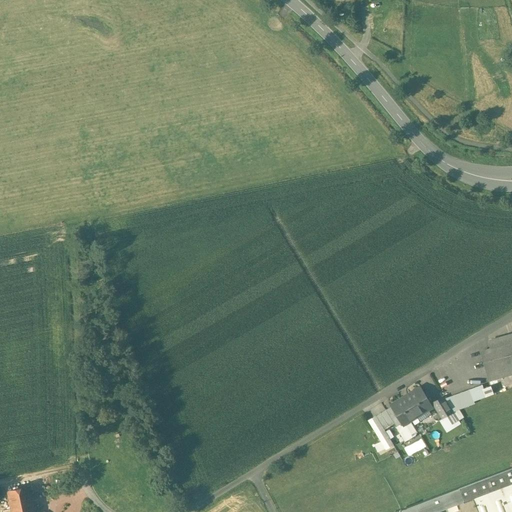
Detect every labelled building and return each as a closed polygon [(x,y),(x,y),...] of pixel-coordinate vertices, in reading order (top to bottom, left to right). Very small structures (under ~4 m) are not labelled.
[(511,335),(488,342),(491,350),(482,353),(489,381),(511,374),(511,335)] [(482,385),(468,390),(473,401),(486,396),(483,388),(482,385)] [(490,385),(483,388),(486,396),(493,393),(492,389),(490,385)] [(421,387),(390,406),(391,407),(401,424),(402,426),(411,420),(410,418),(423,410),(424,412),(432,407),(421,387)] [(468,390),(444,400),(452,412),(474,404),(473,401),(468,390)] [(444,400),(443,397),(433,403),(443,419),(452,413),(452,412),(444,400)] [(401,424),(391,407),(386,410),(394,423),(396,427),(401,424)] [(386,410),(375,416),(384,430),(394,423),(386,410)] [(384,430),(375,416),(369,421),(386,449),(393,445),(389,439),(384,430)] [(394,423),(384,430),(389,439),(399,433),(396,427),(394,423)] [(511,476),(461,496),(466,509),(503,495),(511,492),(511,476)] [(30,488),(10,492),(13,511),(34,511),(33,504),(34,504),(32,497),(30,488)] [(511,511),(511,492),(503,495),(509,511),(511,511)] [(455,498),(418,511),(459,511),(461,511),(460,511),(509,511),(503,495),(466,509),(461,496),(455,498)]
